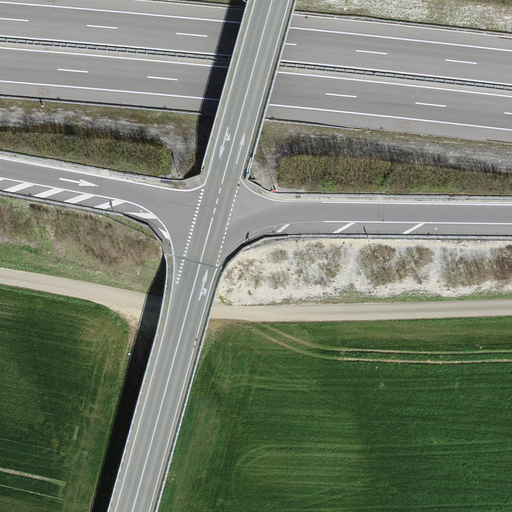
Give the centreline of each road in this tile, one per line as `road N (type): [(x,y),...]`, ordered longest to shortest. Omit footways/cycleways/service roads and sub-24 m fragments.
road 1 (track): [(0,277),(234,316),(511,305)]
road 2 (motorway): [(0,64),(511,113)]
road 3 (motorway): [(511,67),(0,18)]
road 4 (tertiary): [(212,216),(132,511)]
road 5 (motorway): [(212,216),(511,217)]
road 6 (tertiary): [(272,0),(212,216)]
road 7 (motorway): [(0,170),(212,216)]
